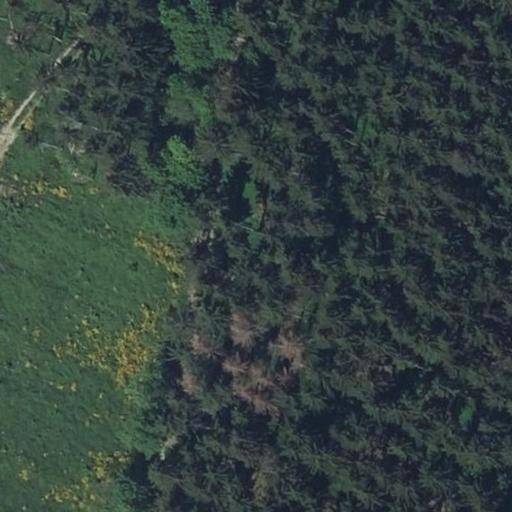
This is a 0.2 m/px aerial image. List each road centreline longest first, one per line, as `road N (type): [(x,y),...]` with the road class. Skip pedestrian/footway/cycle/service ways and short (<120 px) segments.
road 1 (track): [(132,511),(209,0)]
road 2 (track): [(103,0),(0,114)]
